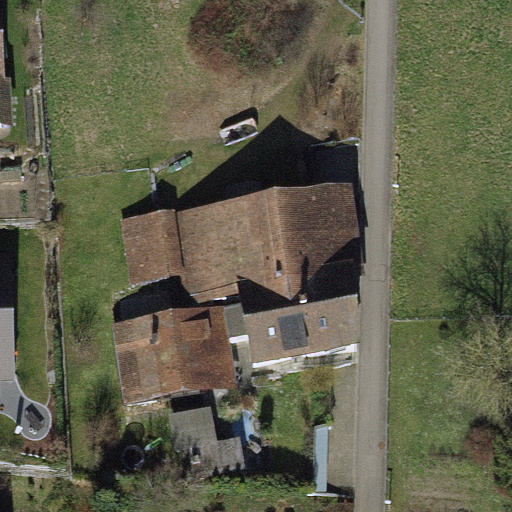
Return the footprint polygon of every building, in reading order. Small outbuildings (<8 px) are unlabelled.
[(0,0),(0,135),(15,135),(12,86),(9,86),(4,0),(0,0)] [(356,191),(125,225),(134,288),(184,281),(188,311),(245,303),(256,380),(371,363),(360,289),(370,287),(356,191)] [(0,386),(17,386),(13,258),(0,258),(0,386)] [(239,393),(225,310),(113,328),(126,412),(239,393)] [(213,411),(170,419),(177,456),(191,454),(196,483),(246,474),(240,443),(220,446),(213,411)]
